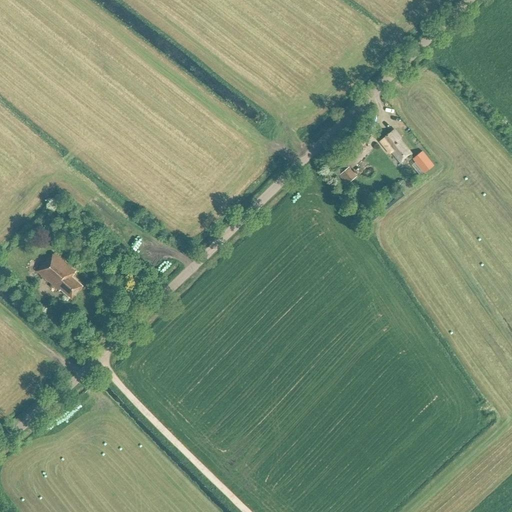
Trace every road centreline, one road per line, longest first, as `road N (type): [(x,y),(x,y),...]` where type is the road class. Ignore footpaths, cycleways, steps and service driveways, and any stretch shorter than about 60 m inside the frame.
road 1 (unclassified): [(0,445),(461,0)]
road 2 (track): [(97,357),(246,511)]
